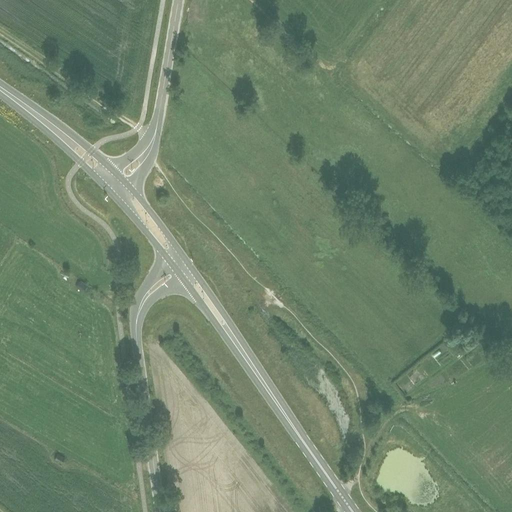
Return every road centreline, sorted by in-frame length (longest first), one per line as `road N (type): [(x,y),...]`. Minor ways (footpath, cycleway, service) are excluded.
road 1 (tertiary): [(159,511),(138,311)]
road 2 (track): [(137,128),(0,31)]
road 3 (primary): [(352,511),(257,374)]
road 4 (primary): [(0,91),(109,190)]
road 5 (primary): [(114,170),(0,86)]
road 6 (tertiary): [(153,137),(178,0)]
road 7 (primary): [(257,374),(188,263)]
road 8 (primary): [(182,278),(257,374)]
